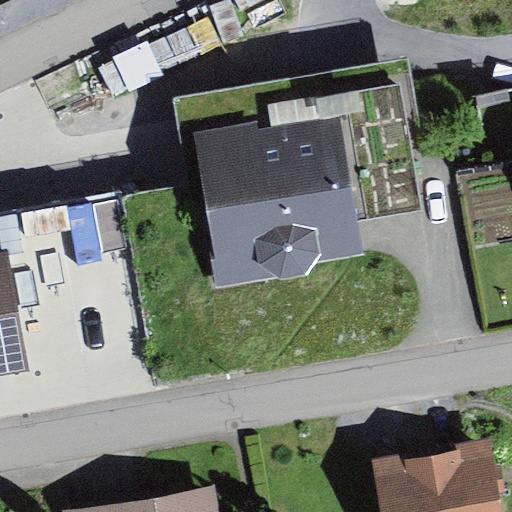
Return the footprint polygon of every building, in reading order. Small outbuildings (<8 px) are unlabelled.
[(343,123),(195,144),(221,293),(276,283),(282,286),(306,282),(320,266),(364,259),(343,123)] [(0,382),(26,378),(24,363),(9,266),(0,210),(0,382)] [(125,247),(9,266),(24,363),(140,344),(125,247)] [(500,511),(491,448),(374,466),(380,511),(500,511)] [(215,511),(213,495),(119,511),(215,511)]
